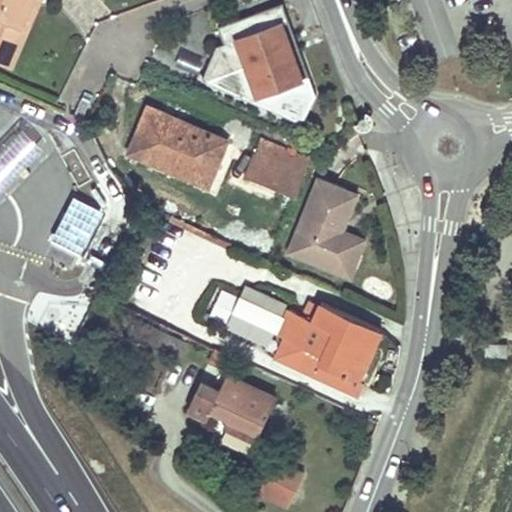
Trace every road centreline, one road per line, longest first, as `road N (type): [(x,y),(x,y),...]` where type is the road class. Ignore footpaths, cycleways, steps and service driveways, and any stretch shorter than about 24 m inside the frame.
road 1 (residential): [(427,330),(408,406),(366,511)]
road 2 (residential): [(335,0),(351,60),(415,141)]
road 3 (residential): [(427,330),(466,172)]
road 4 (residential): [(426,171),(427,330)]
road 5 (residential): [(434,116),(371,58),(340,0)]
